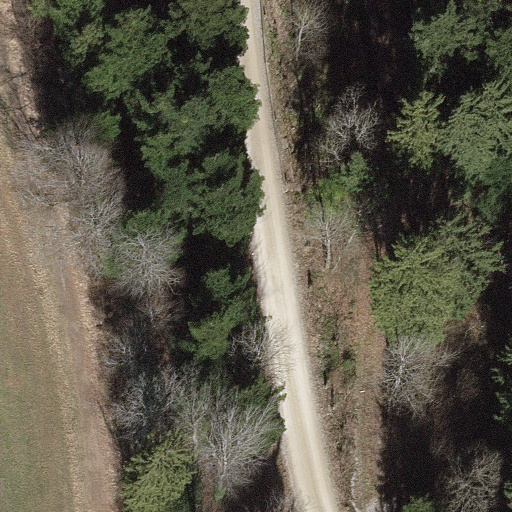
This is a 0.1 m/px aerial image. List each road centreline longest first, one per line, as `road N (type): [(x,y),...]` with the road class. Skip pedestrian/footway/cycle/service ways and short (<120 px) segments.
road 1 (unclassified): [(328,511),(281,291),(238,0)]
road 2 (track): [(369,511),(370,286),(390,88),(383,0)]
road 3 (track): [(95,511),(57,263),(0,50)]
